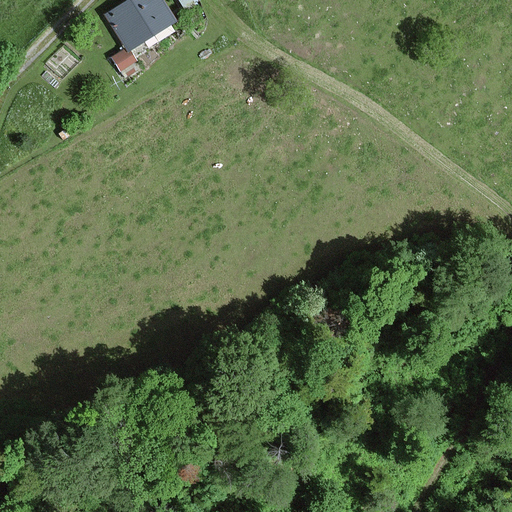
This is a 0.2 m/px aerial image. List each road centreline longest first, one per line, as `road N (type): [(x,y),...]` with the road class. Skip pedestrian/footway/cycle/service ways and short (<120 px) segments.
road 1 (track): [(511,213),(361,103),(235,31),(212,0)]
road 2 (track): [(417,511),(511,336)]
